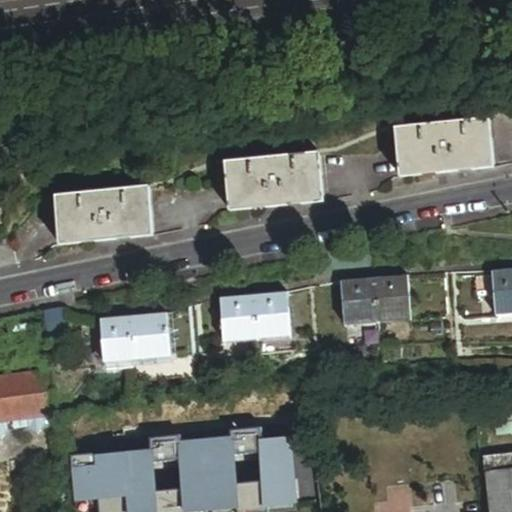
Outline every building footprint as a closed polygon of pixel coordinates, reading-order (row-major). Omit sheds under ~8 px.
[(405,181),(499,173),(494,123),(400,132),(405,181)] [(234,216),(326,207),(321,158),(228,166),(234,216)] [(61,251),(155,241),(151,192),(55,201),(61,251)] [(0,251),(4,272),(19,269),(13,242),(0,244),(0,251)] [(511,314),(511,274),(493,276),(497,316),(511,314)] [(406,283),(375,285),(379,325),(409,322),(406,283)] [(379,325),(375,285),(342,288),(346,328),(379,325)] [(287,298),(253,301),(256,335),(289,332),(287,298)] [(256,335),(253,301),(220,304),(222,338),(256,335)] [(166,320),(129,323),(132,358),(170,354),(166,320)] [(132,358),(129,323),(101,326),(105,360),(132,358)] [(170,354),(132,358),(132,362),(171,359),(170,354)] [(0,423),(55,416),(51,372),(0,378),(0,423)] [(511,434),(511,414),(481,419),(482,429),(497,427),(498,436),(511,434)] [(0,423),(0,440),(0,441),(6,433),(29,430),(37,436),(42,428),(57,426),(55,416),(0,423)] [(72,493),(74,504),(98,501),(99,510),(99,511),(200,511),(238,508),(238,511),(269,511),(269,505),(297,502),(290,440),(263,443),(261,430),(230,433),(231,440),(181,445),(180,438),(149,442),(150,454),(98,460),(98,454),(68,457),(72,493)] [(511,511),(511,457),(486,461),(492,511),(511,511)] [(75,511),(99,510),(98,501),(74,504),(74,511),(75,511)] [(297,502),(269,505),(269,511),(285,511),(298,511),(297,502)]
